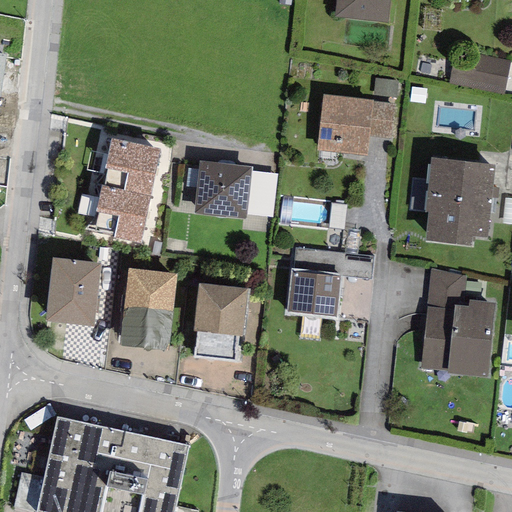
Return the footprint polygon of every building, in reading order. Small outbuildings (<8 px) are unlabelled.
[(389,25),(391,0),(335,0),(333,18),(389,25)] [(456,50),(449,84),(504,95),(511,61),(456,50)] [(398,81),(375,79),(374,96),(396,98),(398,81)] [(372,101),(323,94),(316,151),(366,156),(368,136),(373,102),(372,101)] [(373,102),(368,136),(392,140),(395,104),(373,102)] [(160,149),(111,138),(104,169),(108,170),(104,186),(150,196),(160,149)] [(428,213),(425,242),(471,246),(472,237),(487,238),(492,198),(493,188),(495,165),(431,158),(426,212),(428,213)] [(200,162),(194,214),(245,219),(245,215),(251,172),(252,167),(200,162)] [(272,218),(277,175),(251,172),(245,215),(272,218)] [(150,196),(104,186),(101,186),(96,212),(98,212),(95,227),(115,231),(114,237),(140,243),(150,196)] [(284,204),(284,226),(327,227),(328,205),(284,204)] [(340,277),(371,279),(373,257),(294,249),(293,269),(340,274),(340,277)] [(101,264),(52,258),(44,322),(93,328),(101,264)] [(168,351),(176,274),(128,269),(119,346),(168,351)] [(340,277),(340,274),(293,269),(291,269),(287,312),(336,318),(340,277)] [(431,269),(427,308),(454,311),(455,306),(462,307),(466,277),(431,269)] [(198,284),(193,331),(242,337),(248,290),(198,284)] [(427,308),(421,369),(447,372),(447,375),(488,379),(496,303),(469,300),(469,307),(462,307),(455,306),(454,311),(427,308)] [(57,415),(47,462),(179,491),(189,445),(57,415)] [(175,506),(179,491),(47,462),(44,478),(21,473),(14,506),(43,511),(197,511),(198,510),(175,506)]
